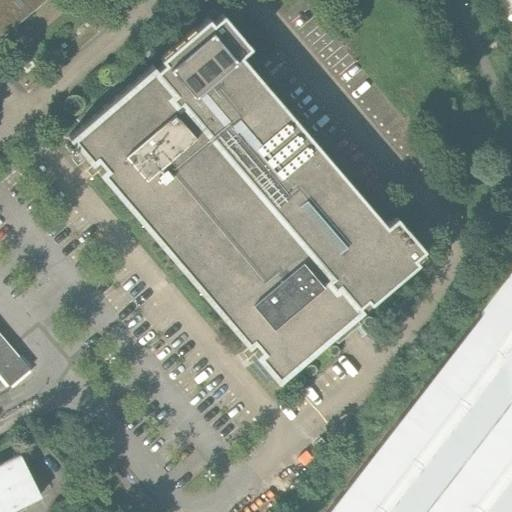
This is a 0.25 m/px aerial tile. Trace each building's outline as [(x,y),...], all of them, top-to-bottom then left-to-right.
[(0,0),(0,37),(43,0),(0,0)] [(150,66),(68,136),(89,161),(94,156),(104,168),(99,173),(246,344),(252,340),(262,352),(257,356),(277,380),(359,310),(356,307),(366,298),(370,302),(417,262),(413,257),(423,249),(396,217),(385,226),(239,55),(249,45),(222,13),(211,22),(206,17),(160,56),(164,61),(154,70),(150,66)] [(432,511),(511,409),(511,276),(329,511),(432,511)] [(0,376),(8,386),(28,370),(0,336),(0,376)] [(511,511),(511,409),(432,511),(511,511)] [(0,464),(0,511),(8,511),(40,497),(20,455),(0,464)]
